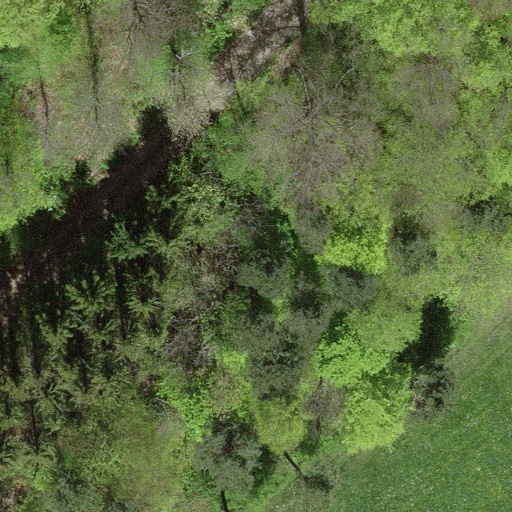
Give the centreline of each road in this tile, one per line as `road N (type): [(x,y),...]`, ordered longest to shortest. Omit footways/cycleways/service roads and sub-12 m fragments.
road 1 (track): [(0,297),(307,0)]
road 2 (track): [(136,0),(0,87)]
